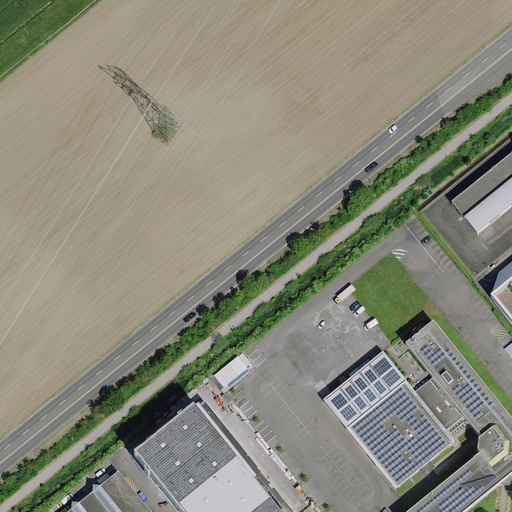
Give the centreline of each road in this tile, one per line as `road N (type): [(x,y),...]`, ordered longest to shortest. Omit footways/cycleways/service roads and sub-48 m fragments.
road 1 (secondary): [(0,458),(511,47)]
road 2 (unknown): [(272,340),(396,500)]
